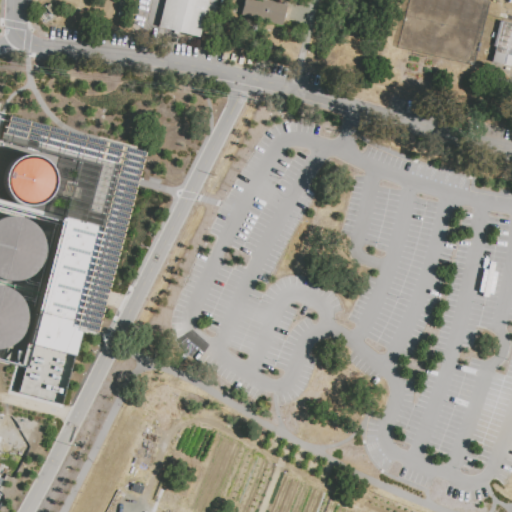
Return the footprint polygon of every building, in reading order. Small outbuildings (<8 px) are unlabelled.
[(211,0),(202,40),(159,30),(166,0),(211,0)] [(246,0),(258,0),(289,8),(283,29),(242,18),(246,0)] [(51,6),(56,13),(51,17),(46,10),(51,6)] [(500,24),(511,27),(511,69),(490,63),(500,24)] [(16,137),(33,142),(36,129),(19,125),(16,137)] [(36,144),(40,130),(118,151),(115,165),(36,144)] [(22,201),(14,197),(9,191),(7,186),(6,178),(8,172),(12,166),(18,161),(25,158),(31,158),(39,161),(43,164),(48,171),(50,175),(50,183),(49,187),(46,194),(37,200),(30,202),(22,201)] [(0,278),(0,216),(4,215),(13,215),(24,219),(31,224),(38,233),(40,239),(41,251),(39,258),(34,268),(22,277),(11,280),(0,278)] [(29,342),(63,215),(99,225),(71,329),(80,332),(74,354),(29,342)] [(0,286),(7,288),(14,293),(21,303),(23,309),(24,320),(22,327),(17,337),(5,347),(0,347),(0,286)]
